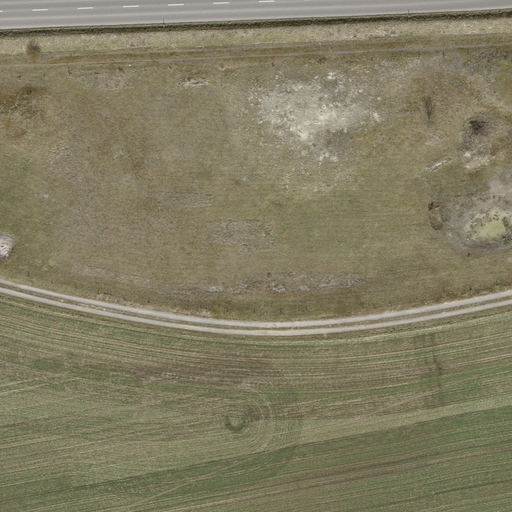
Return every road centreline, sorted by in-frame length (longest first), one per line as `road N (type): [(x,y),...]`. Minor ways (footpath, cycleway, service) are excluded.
road 1 (track): [(511,295),(411,316),(294,326),(182,320),(0,284)]
road 2 (secondary): [(0,11),(285,0)]
